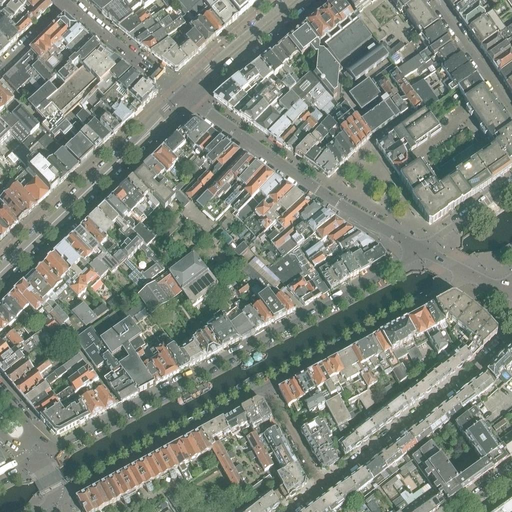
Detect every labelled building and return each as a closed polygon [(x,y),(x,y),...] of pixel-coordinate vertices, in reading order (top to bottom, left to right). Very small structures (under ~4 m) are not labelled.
[(0,8),(4,12),(16,0),(1,0),(0,1),(0,8)] [(12,18),(30,0),(16,0),(4,12),(0,16),(9,24),(13,19),(12,18)] [(24,22),(45,1),(43,0),(30,0),(12,18),(13,19),(16,21),(19,18),(23,22),(23,21),(24,22)] [(102,15),(121,0),(99,0),(92,7),(102,15)] [(151,4),(156,0),(160,0),(168,10),(175,5),(172,0),(121,0),(102,15),(119,30),(131,20),(133,19),(131,15),(142,7),(144,10),(151,4)] [(216,38),(193,10),(202,2),(200,0),(172,0),(175,5),(185,17),(182,20),(186,25),(187,24),(192,30),(191,31),(194,34),(195,34),(205,47),(216,38)] [(238,19),(222,0),(221,0),(200,0),(202,2),(224,30),(238,19)] [(225,0),(226,0),(240,17),(260,0),(225,0)] [(320,44),(353,18),(339,1),(338,0),(336,0),(306,25),(305,26),(320,44)] [(379,34),(361,12),(370,5),(371,6),(378,0),(391,0),(397,8),(395,9),(399,14),(403,12),(419,0),(343,0),(356,16),(378,44),(386,37),(382,32),(379,34)] [(438,24),(431,15),(430,12),(421,0),(419,0),(403,12),(412,25),(413,26),(410,27),(412,29),(413,30),(415,29),(420,37),(421,36),(438,24)] [(465,0),(445,0),(452,10),(465,0)] [(485,17),(477,6),(481,4),(477,0),(465,0),(452,10),(453,11),(466,29),(467,30),(485,17)] [(30,28),(50,9),(51,8),(51,6),(50,5),(45,1),(24,22),(30,28)] [(224,30),(202,2),(193,10),(216,38),(224,30)] [(129,38),(160,15),(155,8),(146,14),(146,13),(135,20),(133,22),(131,20),(119,30),(129,38)] [(511,27),(507,21),(502,24),(497,18),(502,14),(497,8),(485,17),(467,30),(481,50),(511,27)] [(135,43),(168,20),(164,13),(160,15),(129,38),(135,43)] [(13,32),(15,30),(9,24),(0,16),(0,22),(1,24),(0,25),(0,36),(10,47),(20,38),(13,32)] [(34,83),(84,35),(83,34),(82,35),(76,29),(76,28),(72,25),(64,18),(62,21),(61,21),(60,22),(60,23),(15,67),(19,72),(9,81),(5,76),(2,78),(16,93),(31,79),(34,83)] [(141,48),(173,26),(168,20),(135,43),(141,48)] [(151,55),(181,32),(185,36),(191,31),(192,30),(187,24),(186,25),(182,20),(180,21),(173,26),(141,48),(150,55),(151,55)] [(30,28),(24,22),(23,21),(23,22),(15,30),(13,32),(20,38),(30,28)] [(339,66),(371,40),(359,24),(358,25),(357,22),(324,48),(339,66)] [(438,24),(422,36),(430,48),(447,37),(440,27),(438,24)] [(492,66),(511,51),(511,25),(511,27),(481,50),(492,66)] [(336,98),(339,66),(324,48),(320,44),(305,26),(287,40),(300,57),(310,49),(314,55),(315,55),(317,55),(316,74),(313,76),(319,84),(325,90),(330,97),(333,100),(336,98)] [(197,54),(185,40),(187,38),(185,36),(181,32),(151,55),(174,72),(178,72),(197,54)] [(205,47),(195,34),(194,34),(188,39),(187,38),(185,40),(197,54),(205,47)] [(56,79),(93,43),(84,35),(34,83),(42,91),(49,85),(56,79)] [(0,36),(0,50),(3,54),(10,47),(0,36)] [(430,48),(397,71),(399,74),(403,80),(412,74),(417,71),(453,46),(453,45),(447,37),(430,48)] [(300,57),(287,40),(278,48),(289,62),(292,59),(298,65),(303,60),(300,57)] [(64,87),(102,51),(93,43),(56,79),(58,81),(64,87)] [(382,49),(380,47),(378,45),(374,48),(373,46),(367,51),(368,53),(345,70),(347,72),(343,75),(349,83),(353,80),(355,83),(389,58),(386,55),(384,52),(382,49)] [(453,46),(417,71),(420,75),(427,70),(431,75),(435,72),(460,55),(453,46)] [(288,70),(292,66),(289,62),(278,48),(269,55),(296,86),(298,84),(293,78),(294,77),(293,76),(288,70)] [(390,51),(386,55),(389,58),(390,59),(393,56),(395,55),(392,50),(390,51)] [(84,101),(85,101),(96,91),(122,66),(102,51),(64,87),(57,94),(35,113),(45,124),(41,127),(49,136),(64,123),(62,121),(70,114),(84,101)] [(511,51),(492,66),(498,75),(511,65),(511,51)] [(296,86),(269,55),(260,62),(274,78),(279,74),(284,81),(280,85),(288,93),(296,86)] [(457,89),(476,77),(461,56),(442,68),(410,90),(414,96),(421,105),(426,112),(437,103),(438,103),(457,89)] [(263,96),(278,82),(274,78),(260,62),(250,69),(230,85),(223,91),(216,97),(216,101),(233,113),(257,90),(263,96)] [(505,86),(511,81),(511,65),(498,75),(505,86)] [(112,93),(132,74),(122,66),(96,91),(85,101),(87,104),(93,110),(90,113),(92,115),(112,93)] [(9,81),(19,72),(15,67),(5,76),(9,81)] [(392,80),(399,74),(397,71),(397,70),(396,70),(389,76),(392,80)] [(267,137),(319,84),(313,76),(310,72),(298,84),(296,86),(288,93),(254,128),(267,137)] [(112,111),(142,81),(132,74),(112,93),(92,115),(95,118),(96,118),(100,121),(105,115),(107,116),(112,111)] [(403,80),(399,74),(392,80),(396,85),(403,80)] [(465,101),(484,88),(482,87),(476,77),(457,89),(465,101)] [(388,84),(384,79),(377,84),(381,90),(388,84)] [(368,80),(359,87),(365,95),(374,88),(368,80)] [(408,86),(403,80),(396,85),(400,91),(408,86)] [(121,129),(147,104),(156,96),(156,92),(142,81),(112,111),(120,120),(116,125),(121,129)] [(254,128),(288,93),(280,85),(278,82),(263,96),(240,118),(254,128)] [(276,143),(325,90),(319,84),(267,137),(276,143)] [(392,90),(389,85),(388,84),(381,90),(385,96),(392,90)] [(57,94),(49,85),(42,91),(29,103),(30,103),(33,107),(31,109),(35,113),(57,94)] [(21,145),(30,136),(38,128),(39,127),(30,118),(0,86),(0,123),(11,136),(12,135),(21,145)] [(414,96),(410,90),(408,86),(400,91),(406,99),(403,99),(400,100),(401,103),(405,102),(408,101),(408,102),(411,100),(410,99),(414,96)] [(359,87),(348,95),(354,103),(365,95),(359,87)] [(374,88),(365,95),(371,104),(381,97),(374,88)] [(494,102),(493,101),(484,88),(465,101),(464,101),(474,116),(477,121),(497,107),(494,102)] [(240,118),(263,96),(257,90),(233,113),(240,118)] [(323,120),(316,112),(317,110),(326,118),(335,109),(330,104),(333,101),(333,100),(330,97),(325,90),(276,143),(284,149),(310,121),(317,127),(323,120)] [(397,96),(392,90),(385,96),(389,101),(389,102),(397,96)] [(365,95),(354,103),(361,111),(371,104),(365,95)] [(401,103),(400,100),(397,96),(389,102),(394,108),(402,103),(401,103)] [(421,105),(414,96),(410,99),(411,100),(408,102),(414,110),(421,105)] [(362,121),(360,123),(371,138),(373,136),(374,135),(382,129),(388,125),(394,121),(400,116),(394,108),(389,102),(389,101),(388,100),(386,97),(380,102),(381,103),(375,108),(369,112),(362,118),(363,119),(363,120),(362,121)] [(371,138),(345,101),(337,111),(328,120),(328,121),(355,153),(371,138)] [(407,111),(402,103),(394,108),(400,116),(407,111)] [(439,129),(434,123),(430,117),(429,117),(426,112),(421,105),(414,110),(418,115),(401,128),(408,138),(414,146),(439,129)] [(511,127),(507,121),(497,107),(477,121),(490,141),(511,127)] [(81,111),(74,118),(80,123),(85,128),(103,146),(110,138),(96,125),(89,118),(83,113),(83,112),(81,111)] [(121,129),(116,125),(120,120),(112,111),(107,116),(105,115),(100,121),(98,122),(113,136),(121,129)] [(70,114),(62,121),(64,123),(94,153),(103,146),(85,128),(81,131),(76,126),(80,123),(74,118),(70,114)] [(185,144),(202,127),(195,121),(192,122),(176,136),(185,144)] [(292,154),(312,133),(317,127),(310,121),(284,149),(292,154)] [(355,153),(328,121),(319,129),(347,161),(355,153)] [(11,136),(0,123),(0,145),(4,142),(11,136)] [(64,123),(49,136),(57,144),(63,139),(71,146),(66,151),(81,166),(94,153),(64,123)] [(511,126),(511,127),(490,141),(491,142),(494,141),(497,145),(496,146),(499,150),(511,169),(511,126)] [(179,163),(210,132),(202,127),(185,144),(172,157),(179,163)] [(383,156),(408,138),(401,128),(393,133),(392,134),(376,146),(383,156)] [(347,161),(319,129),(315,134),(323,143),(325,145),(324,146),(330,153),(328,154),(339,169),(341,167),(347,161)] [(184,172),(218,138),(210,132),(179,163),(178,164),(179,165),(178,166),(184,172)] [(316,150),(323,143),(315,134),(294,156),(304,162),(316,150)] [(46,136),(37,144),(45,150),(70,175),(78,168),(81,166),(66,151),(65,152),(64,151),(63,152),(62,152),(48,138),(46,136)] [(172,157),(185,144),(176,136),(164,149),(172,157)] [(31,137),(22,146),(28,153),(59,186),(70,175),(45,150),(37,144),(31,137)] [(199,181),(206,174),(231,148),(218,138),(184,172),(186,173),(189,171),(199,181)] [(406,155),(410,152),(411,153),(416,149),(414,146),(408,138),(383,156),(391,167),(406,157),(407,156),(406,155)] [(339,169),(328,154),(330,153),(324,146),(325,145),(323,143),(316,150),(324,158),(313,169),(326,178),(328,178),(330,178),(339,169)] [(14,152),(8,158),(14,165),(18,161),(22,165),(24,167),(25,166),(28,170),(22,175),(17,180),(40,203),(50,194),(59,186),(28,153),(22,146),(21,145),(14,152)] [(511,169),(499,150),(496,146),(489,150),(491,152),(482,158),(481,157),(475,160),(492,183),(511,169)] [(213,180),(239,154),(231,148),(206,174),(213,180)] [(179,163),(172,157),(164,149),(157,155),(171,169),(177,163),(178,164),(179,163)] [(313,169),(324,158),(316,150),(304,162),(313,169)] [(171,169),(157,155),(151,161),(165,173),(164,174),(166,177),(169,173),(176,180),(180,177),(172,170),(171,169)] [(225,196),(255,165),(243,156),(196,206),(203,212),(212,203),(216,199),(218,200),(223,195),(225,196)] [(413,168),(406,157),(391,167),(399,178),(413,168)] [(492,183),(475,160),(469,164),(470,166),(461,172),(460,171),(454,175),(455,176),(470,198),(492,183)] [(174,190),(169,185),(167,185),(163,182),(160,179),(164,174),(165,173),(151,161),(144,168),(171,195),(171,196),(175,199),(178,202),(184,209),(189,204),(178,193),(193,178),(190,175),(179,186),(179,185),(174,190)] [(446,214),(450,211),(452,210),(453,210),(460,205),(462,203),(463,203),(470,198),(455,176),(438,188),(421,163),(413,168),(399,178),(400,180),(413,198),(411,199),(412,201),(417,208),(418,209),(417,209),(422,216),(423,216),(423,217),(428,225),(431,225),(438,220),(439,219),(439,220),(447,215),(446,214)] [(230,208),(263,171),(255,165),(225,196),(223,195),(218,200),(216,199),(212,203),(216,206),(220,210),(211,219),(215,223),(223,215),(230,208)] [(171,195),(144,168),(143,169),(133,179),(132,179),(149,195),(150,196),(151,197),(165,210),(175,199),(171,196),(171,195)] [(258,194),(273,178),(263,171),(230,208),(237,215),(258,194)] [(202,191),(213,180),(206,174),(199,181),(198,183),(196,185),(202,191)] [(0,204),(4,209),(18,224),(37,206),(38,206),(40,203),(17,180),(14,183),(9,177),(9,180),(8,183),(7,186),(5,189),(4,189),(0,192),(0,186),(1,185),(0,185),(0,184),(0,204)] [(266,202),(283,185),(273,178),(258,194),(266,202)] [(148,196),(149,195),(132,179),(126,185),(153,213),(159,207),(148,196)] [(191,201),(202,191),(196,185),(198,183),(195,180),(182,193),(184,195),(191,201)] [(153,213),(126,185),(118,193),(123,197),(122,199),(128,205),(129,204),(146,221),(153,213)] [(265,234),(279,221),(271,212),(292,192),(283,185),(266,202),(254,214),(242,226),(257,241),(264,234),(265,234)] [(292,192),(271,212),(279,221),(303,200),(292,192)] [(146,221),(129,204),(128,205),(122,199),(123,197),(118,193),(113,198),(131,216),(140,225),(140,226),(146,221)] [(113,198),(104,206),(137,239),(143,245),(146,248),(155,240),(159,236),(160,235),(155,231),(150,235),(140,226),(140,225),(134,231),(133,230),(134,229),(134,226),(131,223),(128,223),(126,221),(131,216),(113,198)] [(285,233),(313,207),(311,206),(303,200),(279,221),(265,234),(264,234),(273,243),(285,233)] [(207,216),(216,206),(212,203),(203,212),(207,216)] [(104,206),(97,213),(112,227),(115,224),(122,231),(119,234),(121,236),(130,245),(137,239),(104,206)] [(211,219),(220,210),(216,206),(207,216),(211,219)] [(304,231),(324,214),(313,207),(285,233),(292,241),(299,236),(296,233),(302,229),(304,231)] [(18,224),(4,209),(0,212),(0,222),(9,233),(18,224)] [(89,221),(88,222),(125,260),(127,262),(139,250),(143,245),(137,239),(130,245),(121,236),(114,244),(108,238),(116,231),(112,227),(97,213),(92,218),(91,219),(89,221)] [(300,250),(311,240),(334,220),(324,214),(304,231),(302,229),(296,233),(299,236),(292,241),(296,246),(300,250)] [(225,232),(232,224),(227,220),(220,227),(225,232)] [(316,248),(344,227),(334,220),(311,240),(316,248)] [(0,241),(9,233),(0,222),(0,241)] [(125,260),(88,222),(81,229),(117,267),(125,260)] [(165,241),(178,229),(174,224),(161,237),(165,241)] [(310,263),(354,233),(344,227),(316,248),(306,256),(310,263)] [(117,267),(81,229),(80,229),(73,237),(108,273),(111,276),(119,268),(117,267)] [(287,255),(296,246),(292,241),(285,233),(273,243),(255,260),(267,272),(287,255)] [(336,259),(341,255),(345,252),(354,247),(364,240),(354,233),(310,263),(314,270),(325,263),(326,266),(336,259)] [(273,243),(264,234),(257,241),(250,247),(238,258),(247,266),(248,267),(255,260),(273,243)] [(108,273),(73,237),(65,244),(97,278),(100,281),(108,273)] [(296,246),(287,255),(293,263),(295,261),(301,270),(305,278),(307,277),(308,278),(316,273),(314,270),(310,263),(306,256),(316,248),(311,240),(300,250),(296,246)] [(359,254),(374,246),(364,240),(354,247),(359,254)] [(238,258),(250,247),(245,242),(243,244),(243,243),(237,248),(231,242),(227,245),(238,258)] [(58,252),(57,252),(54,255),(86,288),(97,278),(65,244),(58,252)] [(143,245),(139,250),(145,256),(145,258),(148,261),(150,261),(155,266),(144,275),(142,273),(140,275),(147,284),(162,273),(167,269),(166,268),(146,248),(143,245)] [(363,261),(379,250),(379,249),(374,246),(359,254),(363,261)] [(363,261),(359,254),(354,247),(345,252),(359,274),(365,271),(368,268),(363,261)] [(383,260),(384,256),(379,250),(363,261),(368,268),(383,260)] [(359,274),(345,252),(341,255),(343,257),(345,258),(339,262),(337,262),(338,264),(336,266),(338,269),(339,268),(344,276),(346,275),(349,280),(359,274)] [(86,288),(54,255),(44,265),(72,294),(77,300),(88,290),(86,288)] [(179,255),(166,268),(167,269),(168,269),(170,272),(185,261),(179,255)] [(170,272),(168,273),(182,294),(183,295),(192,307),(211,293),(218,287),(193,255),(185,261),(170,272)] [(305,278),(301,270),(295,261),(293,263),(287,255),(267,272),(286,290),(302,280),(305,278)] [(344,276),(339,268),(338,269),(336,266),(338,264),(337,262),(339,262),(336,259),(326,266),(339,286),(349,280),(346,275),(344,276)] [(92,315),(81,304),(73,311),(64,301),(72,294),(44,265),(34,274),(57,299),(72,315),(86,329),(108,312),(103,307),(92,315)] [(286,316),(269,294),(274,290),(262,279),(248,267),(247,266),(241,272),(256,285),(263,295),(264,296),(257,301),(274,323),(276,321),(286,316)] [(339,286),(326,266),(317,271),(330,291),(339,286)] [(147,284),(140,275),(135,270),(127,278),(133,285),(137,289),(138,290),(147,284)] [(328,292),(319,277),(316,273),(308,278),(310,282),(321,297),(328,292)] [(34,274),(24,284),(64,328),(66,330),(71,336),(75,337),(86,329),(72,315),(67,319),(52,304),(57,299),(34,274)] [(230,278),(218,287),(234,306),(255,333),(265,328),(252,311),(247,304),(246,305),(240,298),(236,293),(240,290),(230,278)] [(307,289),(306,286),(302,280),(286,290),(287,290),(293,297),(305,290),(307,289)] [(321,297),(310,282),(306,286),(307,289),(305,290),(313,301),(321,297)] [(59,330),(60,331),(64,328),(24,284),(15,292),(34,315),(28,320),(25,323),(35,337),(45,330),(51,336),(58,331),(59,330)] [(274,323),(257,301),(245,286),(240,290),(236,293),(240,298),(247,293),(253,299),(251,301),(256,308),(252,311),(265,328),(274,323)] [(218,287),(211,293),(213,295),(214,296),(215,297),(219,299),(220,300),(221,301),(222,302),(218,306),(221,310),(218,312),(220,314),(238,342),(241,340),(245,338),(255,333),(234,306),(218,287)] [(274,290),(269,294),(272,298),(277,295),(278,297),(277,298),(274,301),(286,316),(296,311),(288,302),(281,296),(282,295),(276,289),(274,290)] [(313,301),(305,290),(293,297),(297,300),(304,307),(313,301)] [(12,295),(9,298),(23,314),(25,317),(28,320),(34,315),(15,292),(12,295)] [(447,316),(462,300),(455,295),(451,295),(435,304),(445,322),(447,319),(447,316)] [(9,298),(2,305),(16,321),(23,314),(9,298)] [(111,310),(120,303),(116,298),(107,305),(111,310)] [(455,326),(472,307),(464,301),(462,300),(447,316),(447,319),(455,326)] [(443,332),(439,327),(445,323),(444,322),(445,322),(435,304),(425,309),(435,326),(452,355),(455,352),(450,347),(452,345),(444,331),(443,332)] [(2,305),(0,306),(0,317),(8,327),(9,328),(9,327),(16,321),(2,305)] [(459,339),(481,315),(473,308),(472,307),(455,326),(456,327),(453,330),(450,333),(455,340),(457,338),(459,339)] [(452,355),(435,326),(425,309),(406,320),(406,321),(420,344),(428,339),(433,348),(438,356),(435,359),(436,360),(439,363),(445,358),(446,359),(452,355)] [(115,323),(124,316),(120,310),(115,314),(114,314),(111,316),(115,323)] [(238,342),(220,314),(213,319),(216,324),(206,330),(207,330),(220,348),(221,351),(238,342)] [(465,344),(489,323),(482,316),(481,315),(459,339),(461,341),(465,344)] [(0,330),(2,332),(8,327),(0,317),(0,330)] [(108,318),(92,329),(110,355),(113,359),(138,395),(148,390),(154,386),(142,367),(133,355),(128,347),(129,346),(139,339),(141,337),(129,321),(113,333),(110,329),(114,326),(108,318)] [(420,346),(419,345),(420,344),(406,321),(392,328),(380,334),(389,349),(396,362),(408,356),(416,370),(424,366),(421,362),(423,361),(417,348),(420,346)] [(482,349),(496,335),(497,331),(491,324),(489,323),(465,344),(464,345),(462,347),(472,359),(482,348),(482,349)] [(110,355),(92,329),(75,341),(84,354),(93,367),(110,355)] [(11,355),(0,363),(0,371),(4,376),(29,358),(42,348),(60,334),(58,331),(51,336),(45,330),(35,337),(24,345),(16,351),(11,355)] [(220,348),(207,330),(192,340),(193,342),(205,359),(221,351),(220,348)] [(0,344),(0,363),(11,355),(5,347),(9,343),(16,351),(24,345),(13,333),(11,335),(7,338),(0,344)] [(396,362),(389,349),(380,334),(373,338),(379,348),(393,373),(392,373),(399,385),(409,378),(402,366),(400,367),(396,362)] [(188,369),(178,353),(174,348),(165,335),(157,341),(162,348),(179,373),(183,371),(188,369)] [(393,373),(379,348),(373,338),(366,342),(381,367),(380,368),(385,377),(392,373),(393,373)] [(129,346),(128,347),(133,355),(140,350),(146,359),(151,356),(154,361),(150,364),(162,382),(163,382),(179,373),(162,348),(157,352),(154,347),(148,350),(145,346),(144,347),(139,339),(129,346)] [(205,359),(193,342),(187,346),(186,344),(182,346),(184,348),(178,353),(188,369),(205,359)] [(381,367),(366,342),(356,347),(365,364),(369,362),(375,371),(380,368),(381,367)] [(370,370),(365,364),(356,347),(349,351),(362,373),(359,375),(368,390),(377,384),(370,370)] [(455,371),(472,359),(462,347),(455,352),(452,355),(446,359),(455,371)] [(511,347),(486,372),(487,372),(486,373),(493,379),(495,381),(505,372),(511,378),(511,347)] [(362,373),(349,351),(343,354),(351,370),(352,370),(354,373),(355,373),(356,375),(355,376),(356,377),(352,379),(360,394),(368,390),(359,375),(362,373)] [(360,394),(352,379),(356,377),(355,376),(356,375),(355,373),(354,373),(352,370),(351,370),(343,354),(337,358),(327,363),(341,387),(345,385),(346,388),(341,391),(342,394),(348,406),(359,400),(366,412),(376,405),(368,390),(360,394)] [(138,395),(113,359),(110,355),(93,367),(96,371),(104,365),(111,375),(104,381),(121,404),(138,395)] [(34,372),(13,388),(17,392),(22,397),(22,398),(65,367),(56,356),(34,372)] [(65,367),(22,398),(28,405),(31,409),(32,409),(54,393),(50,386),(66,374),(71,380),(88,368),(79,357),(65,367)] [(4,376),(13,388),(34,372),(28,365),(31,362),(29,358),(4,376)] [(440,384),(455,371),(446,359),(430,372),(440,384)] [(149,363),(142,367),(154,386),(162,382),(150,364),(149,363)] [(341,387),(327,363),(321,366),(339,400),(340,399),(338,396),(342,394),(341,391),(339,388),(341,387)] [(350,421),(339,400),(321,366),(308,373),(315,388),(320,396),(325,406),(330,414),(336,425),(337,429),(340,434),(349,427),(346,424),(350,421)] [(71,380),(68,383),(76,395),(81,391),(86,387),(88,389),(88,388),(98,381),(88,368),(71,380)] [(424,396),(440,384),(430,372),(414,384),(424,396)] [(308,373),(295,381),(304,398),(309,395),(311,400),(320,396),(315,388),(308,373)] [(483,394),(492,386),(493,385),(484,375),(483,375),(468,387),(481,404),(482,405),(488,400),(483,394)] [(98,381),(88,388),(97,399),(99,398),(108,410),(116,406),(103,388),(99,391),(96,387),(99,384),(98,381)] [(295,381),(287,385),(297,403),(305,399),(304,398),(295,381)] [(54,393),(32,409),(40,419),(65,403),(76,395),(68,383),(65,385),(69,390),(58,398),(54,393)] [(424,396),(414,384),(399,395),(399,396),(409,408),(424,396)] [(287,385),(278,389),(288,408),(293,405),(298,416),(303,414),(297,403),(287,385)] [(80,401),(76,403),(90,420),(108,410),(99,398),(97,399),(88,388),(88,389),(86,387),(81,391),(86,398),(79,400),(80,401)] [(481,404),(468,387),(453,399),(461,411),(465,416),(467,415),(474,409),(481,404)] [(306,403),(304,404),(308,411),(309,414),(325,406),(320,396),(311,400),(306,403)] [(409,408),(399,396),(383,408),(393,421),(409,408)] [(461,411),(453,399),(438,411),(448,422),(455,416),(461,411)] [(252,404),(241,410),(251,427),(249,428),(254,435),(257,441),(277,431),(265,408),(262,403),(257,401),(252,404)] [(68,406),(64,409),(77,427),(90,420),(76,403),(74,404),(74,402),(68,406)] [(65,403),(40,419),(55,436),(56,436),(58,436),(58,437),(66,432),(77,427),(64,409),(68,406),(65,403)] [(393,421),(383,408),(367,420),(377,433),(393,421)] [(493,470),(497,467),(506,461),(506,460),(509,458),(498,442),(496,439),(492,442),(487,434),(490,431),(486,426),(483,429),(481,426),(477,421),(481,419),(474,409),(467,415),(465,416),(454,425),(482,464),(457,481),(431,444),(422,451),(416,456),(411,459),(433,489),(437,495),(444,505),(460,493),(473,484),(480,479),(493,470)] [(251,427),(241,410),(232,415),(239,427),(238,434),(243,432),(249,428),(251,427)] [(433,434),(448,422),(438,411),(423,422),(433,434)] [(336,425),(330,414),(326,417),(332,427),(336,425)] [(239,427),(232,415),(221,420),(220,421),(227,436),(229,435),(230,434),(231,438),(235,436),(238,434),(239,427)] [(377,433),(367,420),(351,432),(352,434),(361,445),(377,433)] [(227,436),(220,421),(211,426),(220,444),(229,439),(227,436)] [(318,436),(327,430),(324,425),(321,427),(317,422),(300,431),(309,447),(320,440),(318,436)] [(417,446),(433,434),(423,422),(408,434),(417,446)] [(220,444),(211,426),(201,431),(212,452),(221,446),(220,444)] [(332,446),(328,441),(331,439),(330,437),(335,434),(332,427),(329,429),(327,430),(318,436),(320,440),(309,447),(314,457),(332,446)] [(212,452),(201,431),(190,437),(200,458),(212,452)] [(287,448),(277,431),(257,441),(262,450),(267,458),(273,455),(287,448)] [(345,457),(361,445),(352,434),(337,445),(345,457)] [(412,451),(417,446),(408,434),(393,446),(402,458),(406,463),(411,459),(416,456),(412,451)] [(262,450),(257,441),(254,435),(247,439),(241,442),(243,446),(248,443),(253,452),(248,455),(249,457),(262,450)] [(511,443),(507,436),(498,442),(509,458),(510,457),(511,455),(511,443)] [(200,458),(190,437),(179,443),(189,464),(200,458)] [(191,467),(189,464),(179,443),(169,449),(180,469),(178,470),(187,486),(192,482),(186,470),(191,467)] [(226,456),(222,449),(221,446),(212,452),(218,464),(233,456),(231,453),(226,456)] [(338,462),(330,449),(332,447),(332,446),(314,457),(321,469),(327,471),(338,462)] [(402,458),(393,446),(377,458),(387,470),(385,472),(389,478),(399,470),(395,464),(402,458)] [(297,466),(287,448),(273,455),(283,473),(297,466)] [(146,487),(164,477),(170,474),(178,470),(180,469),(169,449),(80,497),(78,502),(83,511),(98,511),(108,507),(124,499),(128,497),(143,488),(146,487)] [(273,468),(267,458),(262,450),(249,457),(251,461),(256,459),(264,473),(273,468)] [(234,470),(229,461),(234,459),(233,456),(218,464),(226,478),(240,470),(239,467),(234,470)] [(387,470),(377,458),(363,469),(373,481),(372,482),(377,488),(386,481),(381,475),(385,472),(387,470)] [(282,486),(301,475),(297,466),(283,473),(276,476),(282,486)] [(373,481),(363,469),(349,479),(359,493),(372,482),(373,481)] [(244,488),(237,476),(242,473),(240,470),(226,478),(234,493),(244,488)] [(280,505),(304,487),(305,481),(301,475),(282,486),(283,488),(272,495),(280,505)] [(392,486),(398,481),(395,478),(389,483),(392,486)] [(359,493),(349,479),(334,490),(345,504),(359,493)] [(444,505),(437,495),(433,489),(424,496),(435,511),(444,505)] [(334,511),(345,504),(334,490),(319,500),(328,511),(334,511)] [(434,511),(435,511),(424,496),(420,491),(412,497),(423,511),(434,511)] [(271,511),(280,505),(272,495),(269,492),(255,503),(261,511),(271,511)] [(368,506),(374,501),(371,497),(365,502),(368,506)] [(423,511),(412,497),(404,503),(407,508),(410,511),(423,511)] [(328,511),(319,500),(306,511),(328,511)] [(511,511),(511,502),(498,511),(511,511)] [(261,511),(255,503),(242,511),(261,511)]
